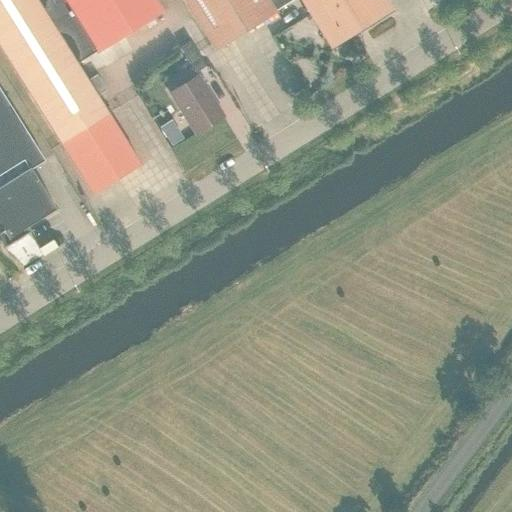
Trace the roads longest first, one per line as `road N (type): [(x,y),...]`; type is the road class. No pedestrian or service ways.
road 1 (unclassified): [(511,1),(0,320)]
road 2 (unclassified): [(418,511),(511,389)]
